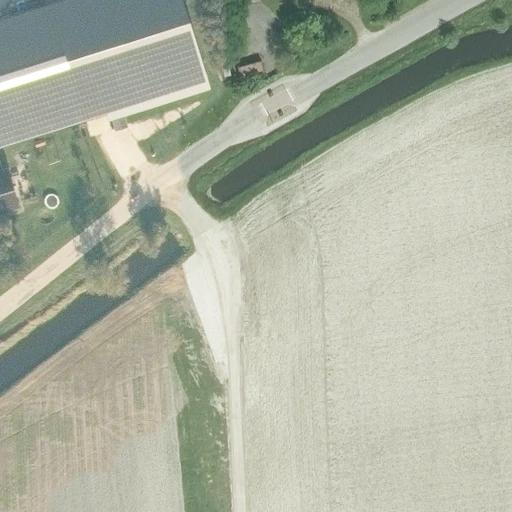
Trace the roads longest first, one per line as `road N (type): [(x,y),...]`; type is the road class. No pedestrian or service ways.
road 1 (tertiary): [(0,307),(263,108),(462,0)]
road 2 (track): [(240,511),(230,262),(208,225),(162,178)]
